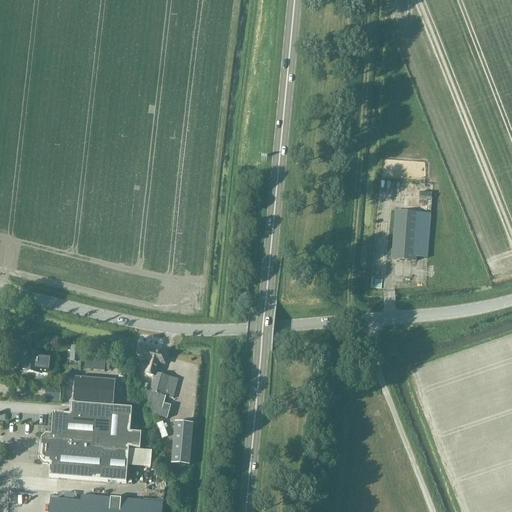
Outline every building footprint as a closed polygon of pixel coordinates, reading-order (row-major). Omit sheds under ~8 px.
[(427,259),(430,214),(395,212),(391,260),(415,262),(416,258),(427,259)] [(178,380),(160,375),(155,374),(156,370),(160,357),(161,353),(160,353),(146,349),(138,347),(135,358),(149,361),(147,367),(145,375),(153,377),(150,388),(149,392),(149,393),(144,392),(153,415),(160,417),(167,419),(170,406),(164,405),(165,398),(173,399),(178,380)] [(47,374),(49,357),(43,357),(43,356),(22,354),(20,372),(41,374),(41,373),(47,374)] [(182,365),(193,367),(192,373),(198,373),(200,360),(183,357),(182,365)] [(113,406),(115,382),(75,379),(73,403),(113,406)] [(49,382),(49,396),(65,397),(65,383),(49,382)] [(125,484),(127,467),(128,451),(129,449),(139,450),(141,435),(130,434),(130,427),(132,410),(70,405),(69,416),(53,415),(51,436),(46,435),(41,439),(40,458),(43,463),(50,464),(49,478),(125,484)] [(157,424),(162,439),(167,437),(162,422),(157,424)] [(193,425),(175,423),(171,465),(189,466),(193,425)] [(51,500),(49,511),(162,511),(163,504),(81,497),(80,503),(51,500)]
